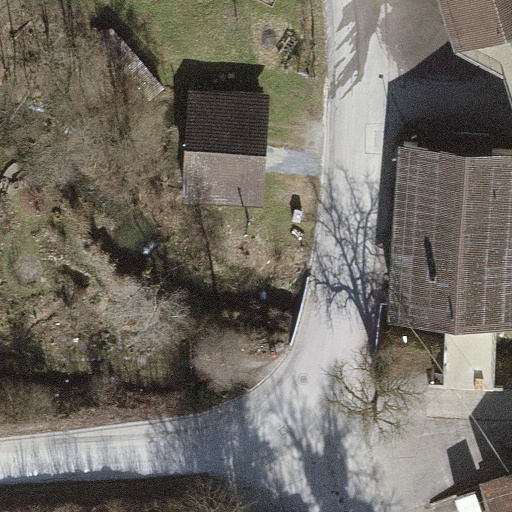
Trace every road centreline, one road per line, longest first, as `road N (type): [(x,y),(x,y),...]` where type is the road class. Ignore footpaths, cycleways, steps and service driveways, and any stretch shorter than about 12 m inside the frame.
road 1 (tertiary): [(283,420),(321,376),(347,285),(361,94),(358,0)]
road 2 (tertiary): [(0,461),(183,450),(283,420)]
